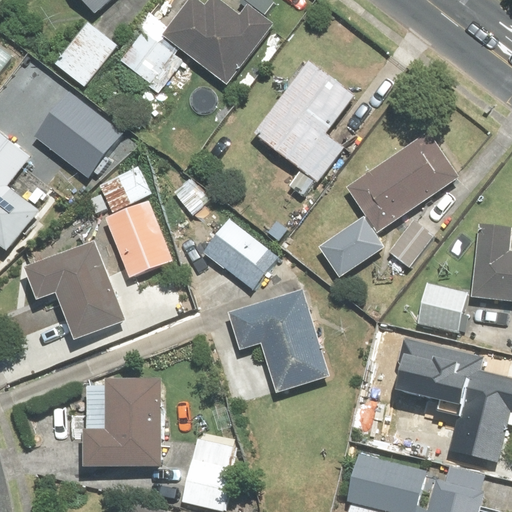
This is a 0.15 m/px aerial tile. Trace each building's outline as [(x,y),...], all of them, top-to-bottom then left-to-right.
[(88,0),(102,15),(119,0),(88,0)] [(207,0),(198,0),(170,37),(236,87),(284,25),(257,5),(249,15),(228,0),(217,0),(214,5),(207,0)] [(129,47),(97,22),(63,64),(95,90),(129,47)] [(186,61),(149,35),(126,67),(162,94),(186,61)] [(0,90),(23,58),(0,42),(0,90)] [(318,61),(261,136),(324,184),(352,147),(336,135),(365,97),(318,61)] [(78,89),(45,136),(101,175),(134,128),(78,89)] [(0,131),(0,240),(17,254),(49,213),(13,184),(34,158),(0,131)] [(439,134),(355,189),(385,234),(469,179),(439,134)] [(149,174),(134,159),(109,183),(124,198),(149,174)] [(157,204),(115,221),(139,280),(180,264),(157,204)] [(285,258),(235,221),(207,257),(258,295),(285,258)] [(444,239),(422,222),(394,257),(416,275),(444,239)] [(511,228),(487,226),(479,299),(511,303),(511,228)] [(103,243),(35,269),(47,303),(66,296),(84,343),(134,324),(103,243)] [(474,293),(430,285),(423,326),(467,334),(474,293)] [(313,291),(235,314),(247,353),(270,346),(285,395),(339,379),(313,291)] [(464,409),(454,455),(508,468),(511,450),(511,376),(477,369),(480,357),(406,341),(394,393),(464,409)] [(95,431),(96,468),(172,467),(170,378),(115,380),(116,431),(95,431)] [(239,457),(200,449),(190,501),(229,509),(239,457)] [(347,499),(393,511),(415,511),(427,471),(359,453),(347,499)] [(444,481),(436,511),(488,511),(493,494),(444,481)]
